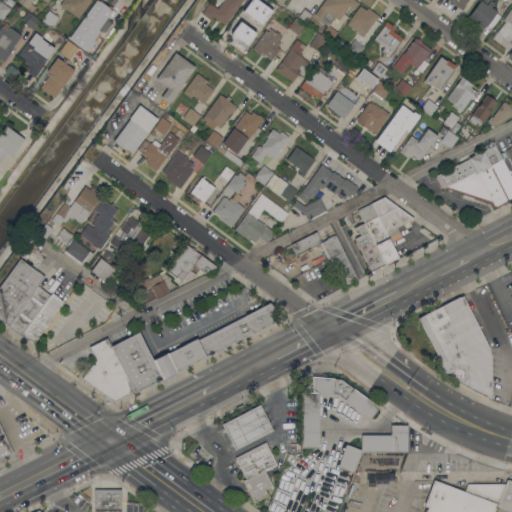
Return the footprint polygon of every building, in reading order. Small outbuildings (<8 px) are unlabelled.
[(0,0),(11,8),(3,19),(0,17),(0,0)] [(91,0),(79,17),(66,8),(65,8),(61,5),(62,5),(60,3),(62,0),(91,0)] [(69,37),(95,0),(104,0),(103,1),(108,4),(109,4),(113,7),(111,9),(112,10),(107,17),(112,21),(105,31),(104,30),(99,31),(98,33),(100,34),(90,47),(88,46),(86,50),(69,37)] [(242,0),(225,24),(218,19),(218,21),(216,19),(217,18),(213,16),(211,19),(201,12),(209,2),(218,8),(222,1),(220,0),(242,0)] [(254,0),(254,1),(247,12),(241,7),(246,0),(254,0)] [(324,0),(356,0),(359,2),(354,9),(349,5),(339,20),(335,17),(330,25),(338,31),(331,40),(321,33),(328,25),(321,20),(322,18),(315,13),(324,0)] [(467,0),(465,3),(466,3),(462,9),(449,0),(467,0)] [(480,0),(492,0),(495,2),(491,6),(497,10),(496,11),(501,15),(489,31),(484,27),(484,28),(476,22),(477,22),(468,15),(480,0)] [(365,9),(367,7),(378,15),(363,36),(346,23),(359,5),(365,9)] [(511,7),(511,8),(511,6),(511,44),(509,49),(492,37),(493,35),(492,35),(496,30),(497,31),(505,21),(503,19),(511,7)] [(230,26),(237,16),(241,19),(245,13),(247,14),(253,7),(262,13),(256,21),(255,21),(254,23),(261,28),(248,45),(246,43),(246,44),(242,41),(243,41),(238,37),(239,35),(233,30),(234,29),(230,26)] [(313,13),(306,22),(298,16),(305,7),(313,13)] [(41,19),(49,9),(59,17),(51,26),(41,19)] [(41,20),(34,29),(25,22),(31,13),(41,20)] [(305,23),(297,34),(288,27),(296,16),(305,23)] [(373,39),(386,21),(392,25),(393,24),(396,26),(395,27),(395,28),(393,31),(402,38),(389,56),(388,55),(387,57),(385,55),(386,53),(381,50),(384,47),(373,39)] [(41,28),(44,23),(50,27),(47,32),(41,28)] [(0,26),(1,25),(7,29),(10,26),(22,35),(12,48),(14,49),(12,52),(11,52),(4,60),(0,57),(0,26)] [(105,36),(113,26),(116,28),(108,38),(107,37),(105,36)] [(252,47),(265,29),(268,30),(270,27),(276,31),(276,30),(280,33),(280,34),(282,36),(278,40),(280,42),(277,46),(280,48),(275,56),(274,55),(271,59),(265,55),(264,56),(252,47)] [(54,47),(46,59),(45,58),(42,63),(43,64),(37,73),(25,65),(27,62),(24,60),(25,58),(18,54),(27,42),(35,31),(42,37),(41,38),(54,47)] [(330,41),(322,53),(309,44),(317,32),(330,41)] [(393,65),(403,52),(404,52),(416,36),(417,38),(418,37),(422,39),(421,40),(432,48),(419,65),(418,64),(416,67),(410,62),(402,72),(393,65)] [(275,68),(297,38),(305,45),(300,52),(303,54),(302,56),(309,61),(305,67),(301,64),(297,68),(300,70),(292,81),(275,68)] [(349,45),(345,50),(337,45),(341,39),(349,45)] [(364,46),(356,57),(346,50),(354,39),(364,46)] [(67,40),(77,47),(68,59),(58,51),(67,40)] [(169,103),(160,97),(167,87),(155,79),(175,51),(195,66),(169,103)] [(352,64),(345,73),(332,64),(339,55),(352,64)] [(74,69),(54,96),(48,91),(47,92),(42,88),(43,88),(40,86),(49,74),(48,74),(49,73),(46,70),(57,56),(74,69)] [(424,79),(440,56),(446,60),(447,59),(456,65),(439,89),(424,79)] [(367,70),(375,60),(387,68),(379,79),(378,77),(367,70)] [(378,77),(377,79),(378,81),(377,83),(375,82),(373,84),(375,85),(373,86),(372,86),(371,87),(370,86),(369,87),(365,85),(366,83),(365,83),(363,86),(359,83),(361,81),(360,80),(361,79),(356,76),(359,72),(358,71),(359,69),(360,70),(363,67),(367,70),(378,77)] [(316,69),(333,81),(329,86),(331,88),(328,92),(326,90),(320,98),(318,97),(318,98),(315,95),(315,94),(314,93),(313,94),(313,95),(312,95),(310,94),(300,86),(306,78),(308,80),(316,69)] [(197,72),(207,79),(205,82),(214,89),(204,103),(193,94),(190,97),(182,91),(197,72)] [(462,76),(472,83),(470,86),(477,91),(472,98),(471,97),(461,111),(452,104),(453,102),(447,97),(462,76)] [(412,86),(405,96),(394,88),(401,78),(412,86)] [(373,91),(381,80),(390,87),(383,98),(373,91)] [(354,103),(343,118),(333,110),(334,110),(326,104),(337,90),(354,103)] [(236,105),(235,106),(235,107),(232,111),(231,111),(220,125),(218,123),(213,129),(204,122),(206,120),(202,117),(220,93),(236,105)] [(476,121),(474,123),(468,119),(472,115),(471,114),(486,93),(498,101),(482,122),(480,124),(476,121)] [(431,115),(421,108),(427,98),(437,105),(431,115)] [(368,101),(369,102),(370,100),(374,103),(375,102),(381,107),(381,106),(390,112),(375,132),(369,127),(368,128),(362,124),(363,123),(356,118),(368,101)] [(505,100),(511,105),(510,105),(511,106),(511,114),(509,116),(496,124),(494,125),(487,121),(491,115),(493,117),(505,100)] [(158,118),(132,153),(126,148),(125,149),(113,140),(130,118),(129,117),(139,104),(158,118)] [(413,112),(414,111),(420,115),(409,131),(405,128),(390,150),(389,150),(388,151),(375,141),(402,104),(413,112)] [(190,128),(192,125),(182,117),(190,107),(201,114),(194,124),(197,126),(194,131),(190,128)] [(246,110),(250,114),(253,110),(263,118),(255,130),(253,133),(252,133),(248,139),(247,138),(236,153),(222,142),(246,110)] [(457,132),(456,132),(455,133),(448,128),(450,126),(443,121),(451,110),(459,116),(456,121),(462,125),(457,132)] [(154,127),(161,116),(171,123),(163,134),(154,127)] [(457,132),(462,125),(464,122),(468,125),(470,123),(477,129),(473,135),(470,133),(466,139),(457,132)] [(24,139),(11,156),(6,153),(0,160),(0,132),(5,125),(24,139)] [(408,154),(407,156),(400,150),(411,134),(418,139),(427,127),(438,134),(421,158),(420,158),(417,158),(415,158),(411,156),(408,154)] [(261,146),(268,137),(266,136),(272,128),(279,133),(281,130),(289,136),(280,148),(281,148),(280,150),(279,150),(274,157),(267,151),(259,162),(250,155),(258,144),(261,146)] [(205,140),(213,129),(223,137),(215,147),(205,140)] [(458,137),(450,147),(441,140),(448,130),(458,137)] [(149,142),(150,141),(152,142),(154,139),(161,143),(170,131),(179,138),(175,144),(176,145),(175,147),(173,146),(156,170),(148,164),(149,163),(147,161),(148,160),(145,159),(147,156),(137,149),(144,139),(149,142)] [(211,152),(203,163),(193,155),(201,144),(211,152)] [(226,149),(224,153),(216,148),(219,144),(226,149)] [(495,144),(511,177),(511,197),(508,199),(509,200),(494,208),(491,202),(447,187),(442,189),(442,190),(441,189),(433,175),(436,174),(436,175),(469,158),(468,157),(475,154),(473,152),(477,150),(479,152),(495,144)] [(303,176),(297,172),(299,169),(297,168),(298,167),(286,158),(296,145),(315,159),(303,176)] [(178,150),(189,158),(188,158),(193,162),(190,166),(192,168),(193,169),(180,187),(167,178),(168,176),(162,171),(178,150)] [(243,161),(240,166),(230,158),(233,154),(243,161)] [(358,187),(352,194),(352,193),(350,196),(347,194),(344,198),(336,192),(335,193),(324,185),(322,188),(320,187),(312,197),(310,196),(306,201),(298,195),(321,164),(332,172),(333,170),(344,178),(345,177),(358,187)] [(234,172),(227,181),(219,174),(226,165),(234,172)] [(273,172),(264,184),(254,177),(263,165),(273,172)] [(231,226),(220,219),(222,216),(213,209),(223,195),(225,196),(228,197),(227,198),(229,199),(235,190),(228,185),(236,174),(237,174),(239,171),(246,176),(243,179),(246,181),(237,192),(241,195),(237,201),(245,207),(231,226)] [(297,189),(289,200),(286,198),(285,199),(266,185),(274,174),(278,176),(279,176),(297,189)] [(215,186),(204,202),(201,200),(199,203),(187,194),(201,176),(202,177),(203,175),(205,176),(204,178),(215,186)] [(51,219),(64,202),(69,206),(85,185),(90,188),(92,185),(98,190),(96,193),(100,196),(80,222),(72,216),(71,218),(69,216),(65,221),(63,219),(59,225),(51,219)] [(275,231),(267,242),(259,236),(256,241),(249,236),(247,238),(234,229),(261,192),(288,212),(281,221),(263,208),(256,218),(275,231)] [(389,241),(397,257),(369,271),(354,238),(359,235),(357,231),(354,232),(352,228),(362,223),(360,218),(354,221),(351,214),(357,211),(357,210),(383,196),(412,218),(408,220),(410,225),(405,228),(403,223),(396,226),(400,235),(389,241)] [(311,218),(310,218),(292,206),(296,199),(305,205),(319,198),(325,210),(311,218)] [(97,228),(92,224),(95,220),(93,219),(97,214),(98,215),(99,213),(95,210),(104,199),(110,203),(111,202),(115,204),(114,206),(117,208),(111,217),(114,219),(112,221),(114,222),(107,231),(111,233),(100,248),(97,246),(96,247),(92,244),(93,243),(89,240),(97,228)] [(136,251),(130,247),(125,254),(118,250),(119,249),(110,242),(115,235),(120,238),(123,230),(120,228),(125,221),(127,222),(131,217),(137,222),(140,218),(153,228),(136,251)] [(38,232),(45,223),(53,228),(46,238),(38,232)] [(63,227),(72,234),(65,244),(56,237),(63,227)] [(289,244),(315,231),(320,242),(295,255),(289,244)] [(356,278),(343,285),(321,242),(334,235),(356,278)] [(89,250),(81,262),(66,250),(74,239),(89,250)] [(217,265),(216,267),(206,272),(195,264),(191,269),(196,273),(195,275),(192,276),(186,279),(184,278),(182,280),(177,276),(177,275),(168,268),(187,243),(217,265)] [(91,270),(100,257),(102,257),(106,249),(115,253),(114,255),(129,262),(118,282),(108,276),(105,280),(91,270)] [(9,325),(0,318),(0,283),(19,258),(44,276),(37,286),(9,325)] [(169,292),(157,298),(156,297),(142,305),(136,294),(140,291),(136,283),(148,277),(149,279),(159,273),(169,292)] [(50,296),(23,334),(21,333),(20,335),(8,326),(9,325),(37,286),(50,296)] [(128,296),(133,290),(136,293),(131,299),(128,296)] [(52,293),(60,298),(64,293),(68,295),(34,342),(23,334),(50,296),(52,293)] [(489,346),(490,349),(491,355),(492,398),(473,390),(439,370),(440,364),(442,363),(419,316),(463,294),(489,346)] [(111,345),(140,331),(153,359),(160,356),(269,302),(275,306),(271,311),(271,317),(273,321),(169,374),(134,392),(133,389),(111,345)] [(129,392),(130,393),(114,401),(82,377),(92,364),(95,364),(95,360),(96,359),(89,346),(107,337),(111,345),(133,389),(129,392)] [(311,390),(312,376),(339,378),(380,407),(370,419),(338,395),(318,394),(319,448),(302,448),(301,390),(311,390)] [(221,423),(259,404),(272,430),(234,449),(221,423)] [(0,424),(14,452),(0,459),(0,424)] [(362,450),(362,434),(391,434),(391,424),(408,425),(408,452),(362,452),(353,473),(337,467),(345,443),(362,450)] [(235,457),(265,442),(277,465),(265,471),(270,481),(272,486),(265,490),(267,495),(254,501),(249,491),(243,479),(245,478),(235,457)] [(425,511),(428,506),(424,505),(434,479),(464,491),(468,483),(505,483),(494,511),(425,511)] [(511,511),(494,511),(505,483),(507,479),(511,480),(511,511)] [(94,510),(94,489),(121,488),(121,510),(94,510)]
